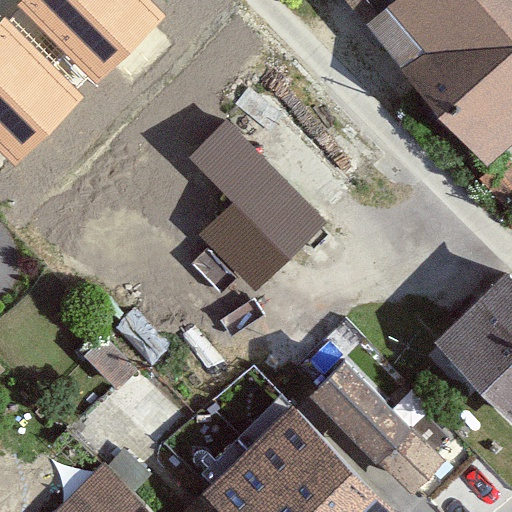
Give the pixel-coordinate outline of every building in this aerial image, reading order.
[(164,19),(144,0),(26,0),(22,5),(100,82),(164,19)] [(511,0),(369,0),(500,161),(511,150),(511,0)] [(325,227),(324,226),(399,156),(261,8),(153,107),(239,199),(210,226),(263,284),(325,227)] [(83,99),(5,21),(0,26),(0,143),(19,162),(83,99)] [(511,270),(437,339),(511,418),(511,270)] [(456,455),(359,353),(323,387),(420,488),(456,455)] [(143,371),(113,400),(155,443),(185,415),(143,371)] [(403,511),(304,402),(222,476),(254,511),(403,511)] [(162,511),(110,462),(62,511),(162,511)]
